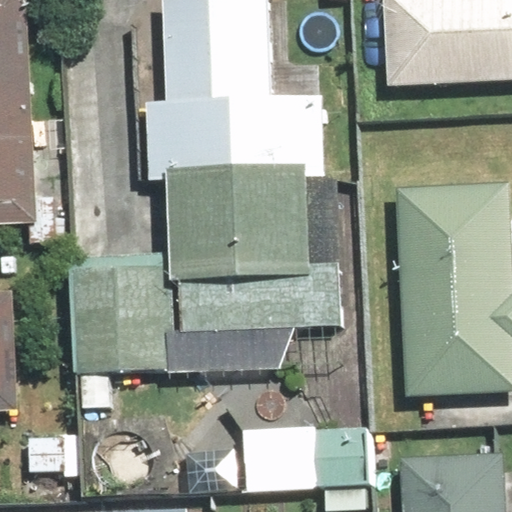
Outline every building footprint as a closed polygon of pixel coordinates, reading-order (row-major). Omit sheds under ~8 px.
[(54,0),(0,0),(0,224),(55,225),(54,0)] [(511,0),(396,0),(408,98),(511,86),(511,0)] [(282,2),(182,6),(185,107),(159,108),(161,176),(190,175),(194,289),(323,285),(320,171),(343,171),(341,106),(285,108),(282,2)] [(511,179),(410,184),(419,396),(511,391),(511,179)] [(177,268),(92,267),(92,369),(176,369),(177,268)] [(0,296),(0,422),(33,423),(34,297),(0,296)] [(362,429),(253,434),(256,496),(365,491),(362,429)] [(511,511),(511,448),(413,463),(420,511),(511,511)]
